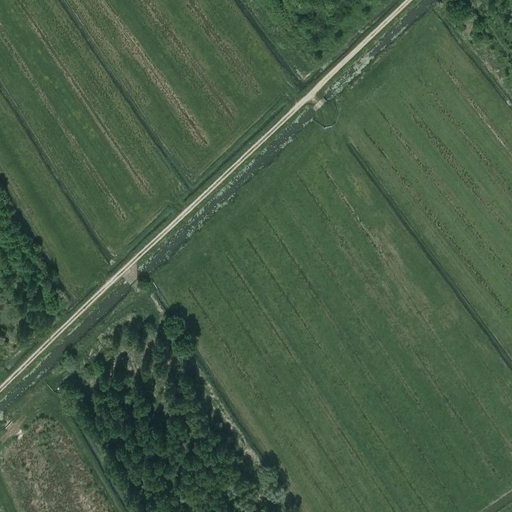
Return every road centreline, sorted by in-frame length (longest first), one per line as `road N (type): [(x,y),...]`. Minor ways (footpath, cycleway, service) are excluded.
road 1 (track): [(123,271),(410,0)]
road 2 (track): [(279,511),(140,289)]
road 3 (track): [(0,389),(123,271)]
